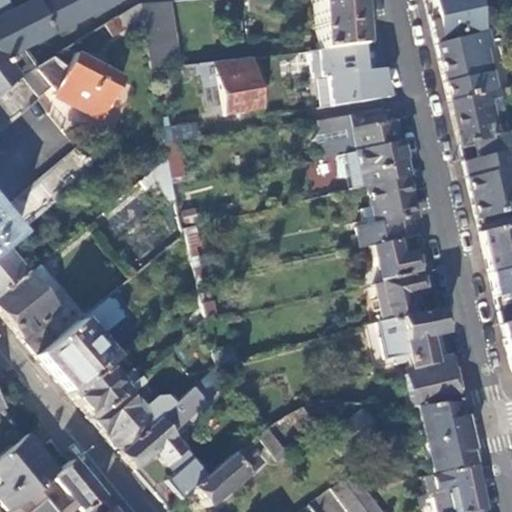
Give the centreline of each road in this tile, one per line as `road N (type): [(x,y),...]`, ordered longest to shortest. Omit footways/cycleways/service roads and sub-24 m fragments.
road 1 (residential): [(491,419),(395,0)]
road 2 (residential): [(0,344),(144,511)]
